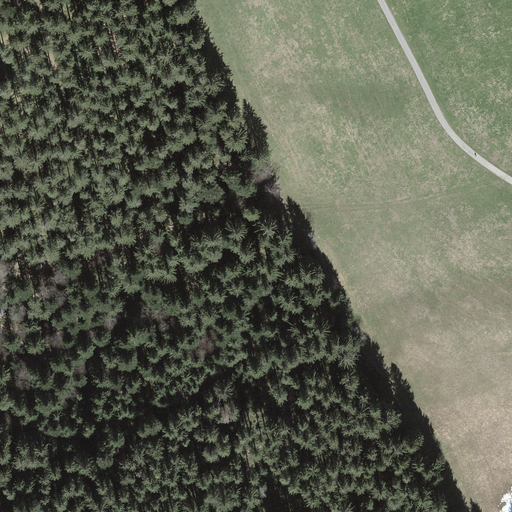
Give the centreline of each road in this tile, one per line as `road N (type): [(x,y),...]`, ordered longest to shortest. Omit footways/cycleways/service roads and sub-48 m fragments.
road 1 (track): [(269,216),(0,267)]
road 2 (track): [(381,0),(445,125),(463,147),(511,178)]
